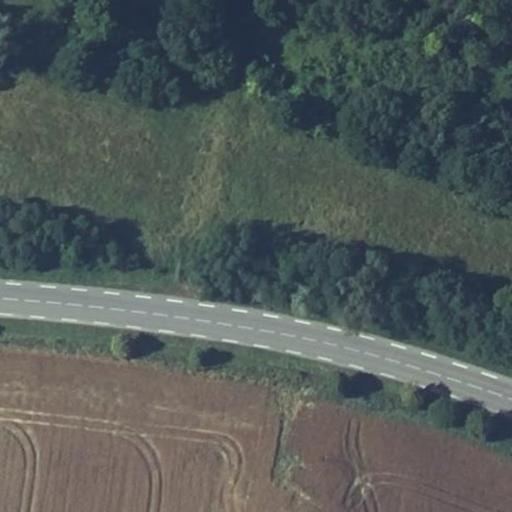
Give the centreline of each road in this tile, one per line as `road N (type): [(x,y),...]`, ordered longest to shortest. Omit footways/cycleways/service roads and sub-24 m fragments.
road 1 (tertiary): [(511,398),(328,343),(112,307),(0,298)]
road 2 (track): [(184,317),(242,33),(273,0)]
